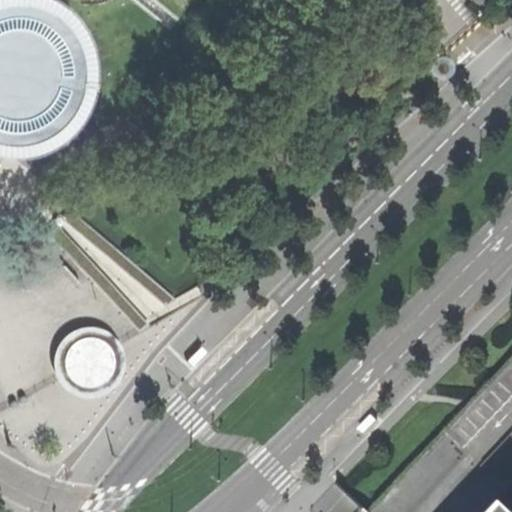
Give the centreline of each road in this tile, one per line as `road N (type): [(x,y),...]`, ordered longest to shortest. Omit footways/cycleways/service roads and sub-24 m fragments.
road 1 (secondary): [(511,83),(182,413),(101,511)]
road 2 (secondary): [(222,511),(278,470),(511,235)]
